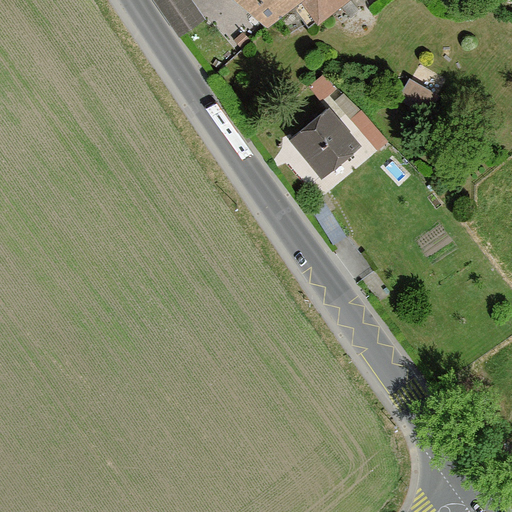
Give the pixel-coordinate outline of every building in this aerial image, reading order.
[(207,18),(194,0),(153,0),(180,37),(207,18)] [(338,0),(245,0),(270,21),(294,0),(305,0),(317,17),(338,0)] [(444,81),(420,67),(402,99),(425,113),(444,81)] [(362,105),(352,113),(381,145),(390,137),(362,105)] [(365,144),(334,106),(292,139),(322,177),(365,144)]
